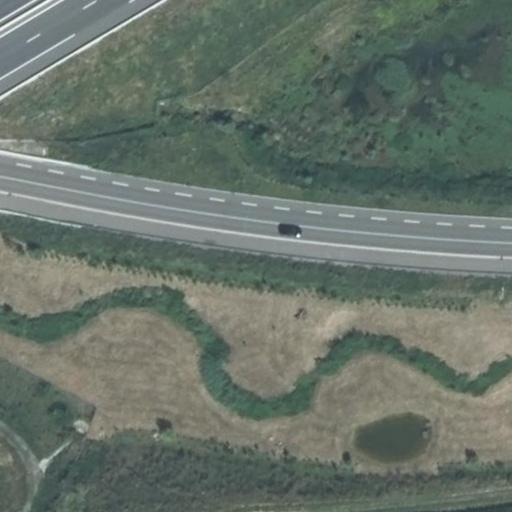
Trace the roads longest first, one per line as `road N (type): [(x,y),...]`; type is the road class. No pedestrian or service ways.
road 1 (tertiary): [(0,173),(163,206),(511,240)]
road 2 (track): [(342,511),(511,492)]
